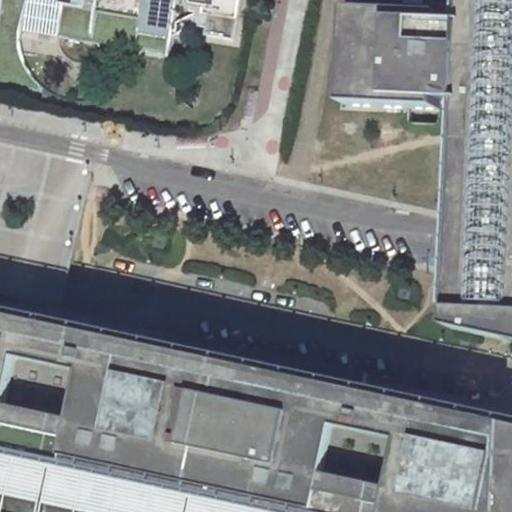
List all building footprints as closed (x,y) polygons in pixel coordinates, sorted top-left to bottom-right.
[(0,0),(0,47),(166,77),(181,0),(191,0),(190,7),(192,8),(197,9),(196,17),(193,30),(207,33),(205,40),(233,46),(242,0),(0,0)] [(346,103),(375,104),(441,106),(442,104),(442,85),(455,85),(464,86),(460,177),(458,230),(455,308),(454,326),(511,337),(511,0),(467,0),(467,9),(466,34),(444,34),(445,11),(350,8),(346,103)] [(353,135),(354,112),(325,112),(325,135),(353,135)] [(511,511),(511,429),(224,370),(222,382),(44,346),(49,321),(51,311),(57,282),(7,272),(0,270),(0,511),(511,511)] [(511,415),(49,321),(44,346),(222,382),(224,370),(511,429),(511,415)]
